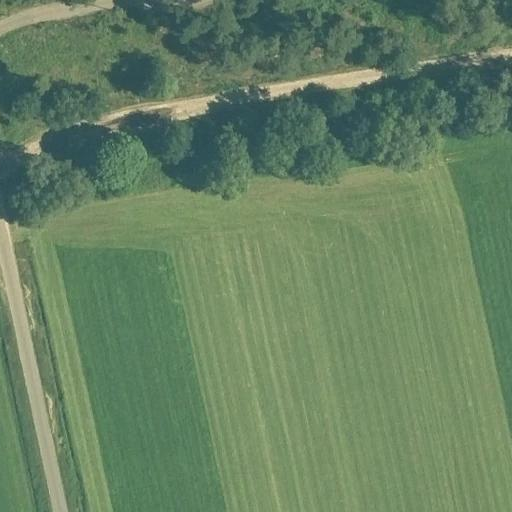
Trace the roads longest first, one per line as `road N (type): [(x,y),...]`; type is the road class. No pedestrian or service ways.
road 1 (track): [(511,63),(183,116),(0,160)]
road 2 (unclassified): [(52,511),(0,236)]
